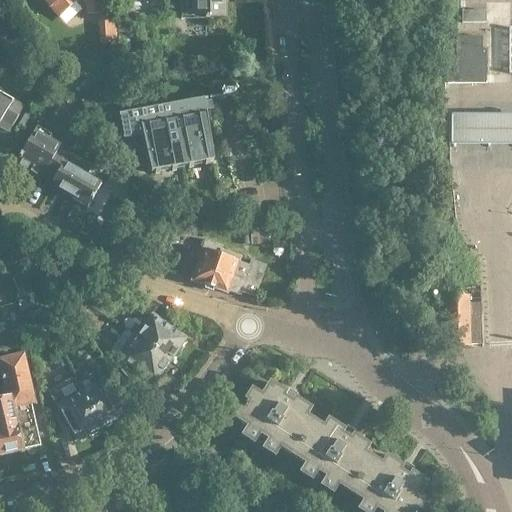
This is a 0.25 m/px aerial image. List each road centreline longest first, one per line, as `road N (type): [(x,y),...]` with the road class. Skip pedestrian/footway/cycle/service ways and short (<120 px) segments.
road 1 (residential): [(0,497),(60,488),(141,452),(201,392),(250,324)]
road 2 (residential): [(250,324),(90,256),(0,204)]
road 3 (residential): [(288,0),(308,229),(336,238)]
road 4 (tertiary): [(314,0),(336,238)]
road 5 (tertiary): [(488,505),(460,449),(373,375),(350,338)]
